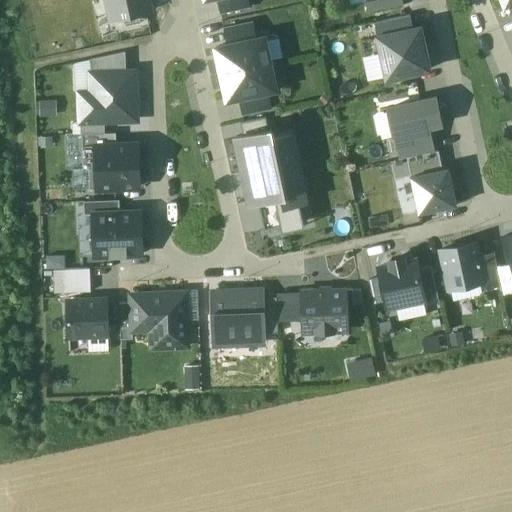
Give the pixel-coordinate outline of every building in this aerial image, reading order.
[(107,0),(113,24),(152,15),(148,0),(107,0)] [(250,7),(248,0),(216,0),(220,14),(250,7)] [(401,0),(364,0),(368,12),(403,5),(401,0)] [(511,0),(501,0),(505,9),(511,6),(511,0)] [(376,23),(379,37),(413,30),(410,16),(376,23)] [(227,45),(256,39),(253,21),(223,28),(227,45)] [(413,30),(379,37),(388,79),(429,70),(420,29),(413,30)] [(216,48),(222,74),(270,63),(264,37),(256,39),(227,45),(216,48)] [(125,53),(90,60),(91,70),(125,70),(125,53)] [(222,74),(227,100),(239,98),(268,91),(276,90),(270,63),(222,74)] [(211,71),(215,89),(224,86),(220,69),(211,71)] [(80,93),(80,134),(83,134),(105,134),(105,122),(136,122),(135,72),(125,72),(125,70),(91,70),(91,93),(80,93)] [(272,110),(268,91),(239,98),(243,116),(272,110)] [(388,109),(394,136),(429,128),(441,125),(435,99),(388,109)] [(242,123),(245,135),(266,131),(264,119),(242,123)] [(429,128),(394,136),(400,161),(407,159),(435,153),(429,128)] [(245,135),(233,137),(247,206),(259,204),(282,199),(284,208),(298,205),(307,203),(292,133),(273,137),(271,130),(266,131),(245,135)] [(83,134),(83,147),(117,146),(117,133),(105,134),(83,134)] [(117,146),(83,147),(84,168),(90,168),(90,189),(140,188),(138,145),(117,146)] [(407,159),(411,176),(443,170),(439,152),(435,153),(407,159)] [(443,170),(411,176),(419,214),(457,206),(449,168),(443,170)] [(282,199),(259,204),(264,228),(281,225),(282,231),(303,227),(298,205),(284,208),(282,199)] [(90,214),(120,213),(119,201),(84,202),(85,214),(90,214)] [(120,213),(90,214),(92,256),(142,254),(140,212),(120,213)] [(475,243),(437,251),(446,293),(484,285),(478,257),(475,243)] [(494,253),(478,257),(484,285),(485,292),(501,288),(497,266),(494,253)] [(415,258),(377,266),(380,279),(385,302),(387,312),(425,304),(418,269),(415,258)] [(511,292),(511,273),(510,263),(497,266),(501,288),(503,294),(511,292)] [(430,267),(418,269),(425,304),(437,302),(430,267)] [(90,290),(89,269),(53,271),(54,292),(90,290)] [(385,302),(380,279),(369,282),(374,304),(385,302)] [(263,290),(212,292),(213,345),(264,343),(264,335),(263,299),(263,290)] [(346,292),(302,293),(302,327),(303,334),(347,333),(346,292)] [(188,293),(131,295),(131,304),(132,331),(163,330),(164,348),(189,348),(188,293)] [(302,327),(302,293),(277,294),(277,299),(278,328),(302,327)] [(277,299),(263,299),(264,335),(278,335),(278,328),(277,299)] [(107,301),(68,301),(68,336),(108,336),(107,301)] [(132,331),(131,304),(120,305),(121,340),(132,340),(132,331)] [(348,364),(352,382),(375,377),(371,359),(348,364)] [(185,367),(185,389),(199,388),(199,367),(185,367)]
